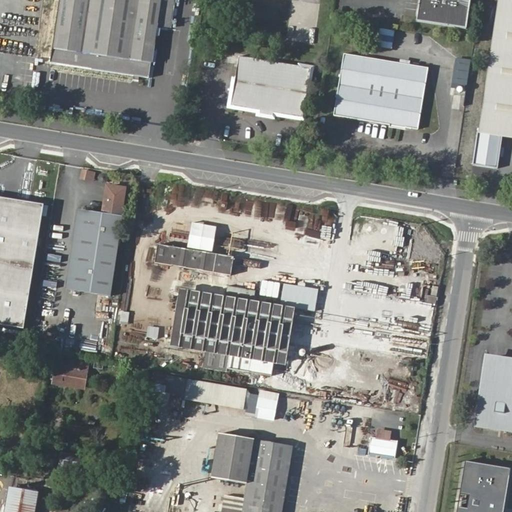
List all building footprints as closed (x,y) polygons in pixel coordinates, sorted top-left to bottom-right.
[(177,0),(56,0),(48,63),(149,76),(152,49),(170,52),(177,0)] [(419,0),(416,21),(465,28),(470,0),(419,0)] [(511,0),(500,0),(482,132),(511,136),(511,0)] [(345,53),(335,115),(420,129),(430,67),(345,53)] [(239,55),(231,104),(260,109),(259,113),(274,115),(274,112),(304,117),(312,67),(239,55)] [(454,83),(468,84),(469,59),(456,58),(454,83)] [(83,169),(82,179),(94,181),(96,171),(83,169)] [(124,215),(127,192),(106,189),(103,212),(124,215)] [(0,325),(23,329),(43,206),(0,198),(0,325)] [(124,215),(103,212),(102,218),(78,215),(67,294),(111,301),(124,215)] [(234,257),(158,245),(155,263),(232,276),(234,257)] [(209,275),(194,274),(194,284),(209,285),(209,275)] [(295,309),(180,290),(170,347),(205,353),(203,365),(272,376),(274,364),(286,366),(295,309)] [(433,297),(431,305),(441,307),(442,299),(433,297)] [(511,361),(490,359),(479,426),(511,431),(511,361)] [(58,360),(54,383),(83,388),(88,365),(58,360)] [(192,381),(160,376),(157,392),(189,398),(192,381)] [(255,392),(192,381),(189,398),(188,401),(251,412),(254,397),(255,392)] [(263,398),(254,397),(251,417),(259,419),(263,398)] [(282,402),(263,398),(259,419),(278,423),(282,402)] [(376,437),(373,453),(400,457),(403,441),(390,439),(391,432),(377,429),(376,437)] [(225,511),(286,511),(298,447),(223,434),(215,479),(252,485),(250,500),(228,496),(225,511)] [(508,511),(511,490),(511,467),(470,461),(462,511),(508,511)] [(34,511),(37,496),(9,492),(5,511),(34,511)]
